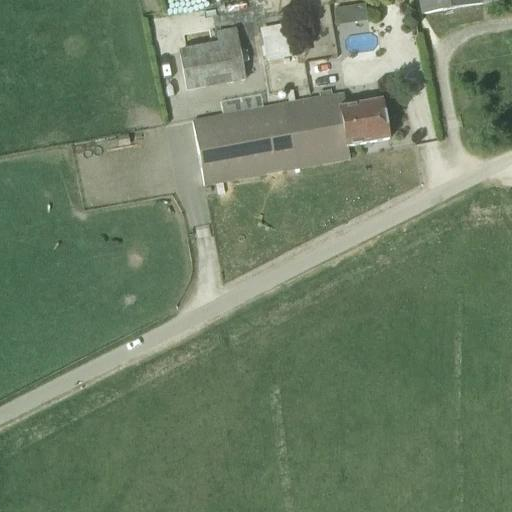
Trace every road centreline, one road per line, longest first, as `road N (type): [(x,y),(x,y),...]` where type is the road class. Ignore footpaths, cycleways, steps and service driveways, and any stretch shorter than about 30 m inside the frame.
road 1 (unclassified): [(0,417),(511,162)]
road 2 (track): [(462,181),(441,90),(442,53)]
